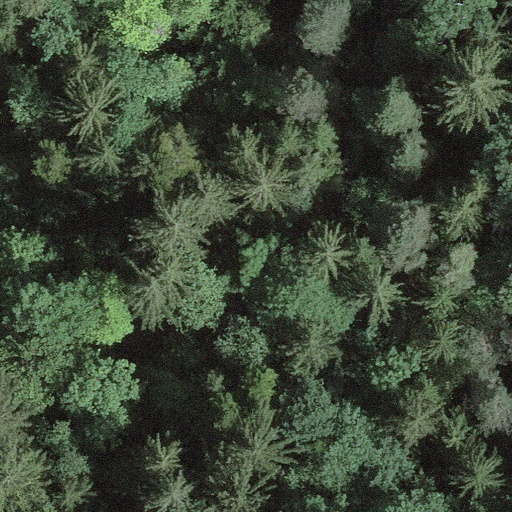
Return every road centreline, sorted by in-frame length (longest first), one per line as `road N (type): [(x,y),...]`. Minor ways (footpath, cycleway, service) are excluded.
road 1 (track): [(197,317),(312,244),(344,186),(387,0)]
road 2 (track): [(197,317),(0,348)]
